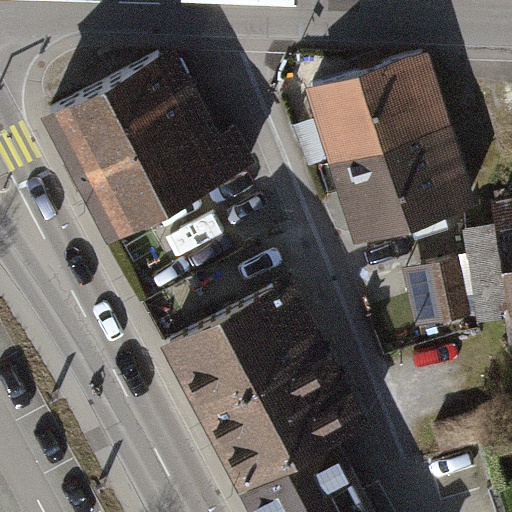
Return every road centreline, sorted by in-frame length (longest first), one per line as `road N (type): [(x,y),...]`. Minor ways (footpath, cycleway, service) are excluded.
road 1 (residential): [(227,10),(424,511)]
road 2 (secondary): [(0,180),(185,511)]
road 3 (tertiary): [(0,2),(227,10)]
road 4 (tertiary): [(301,13),(511,21)]
